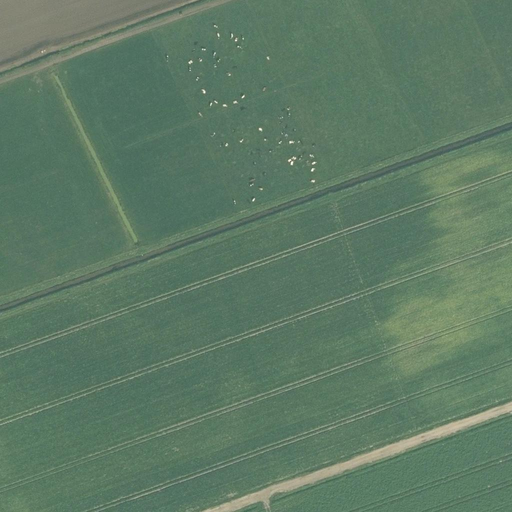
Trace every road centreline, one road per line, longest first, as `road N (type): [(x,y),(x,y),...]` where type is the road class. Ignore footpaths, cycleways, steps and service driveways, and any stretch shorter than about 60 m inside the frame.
road 1 (track): [(511,409),(226,511)]
road 2 (track): [(232,0),(0,83)]
